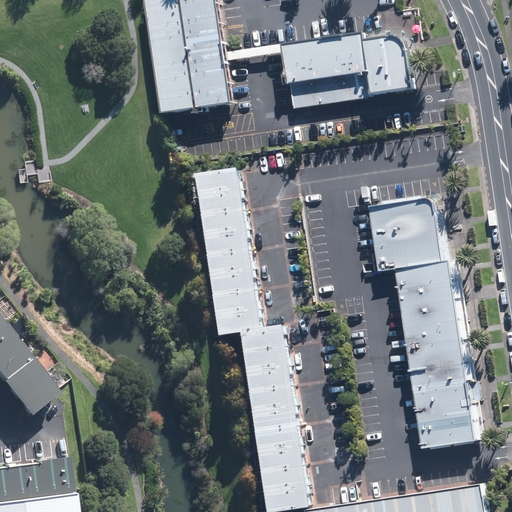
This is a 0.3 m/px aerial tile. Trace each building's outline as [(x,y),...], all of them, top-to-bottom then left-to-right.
[(228,0),(166,0),(160,1),(174,120),(241,113),(228,0)] [(376,44),(290,54),(296,112),(419,98),(413,47),(377,51),(376,44)] [(260,338),(284,511),(324,511),(299,333),(275,336),(252,173),(213,178),(236,342),(260,338)] [(405,276),(431,453),(482,446),(457,268),(451,269),(442,204),(375,213),(384,279),(405,276)] [(62,398),(0,321),(0,377),(35,420),(62,398)] [(64,459),(0,466),(0,500),(68,493),(64,459)] [(492,511),(489,490),(331,511),(492,511)] [(81,511),(79,493),(0,503),(0,511),(81,511)]
